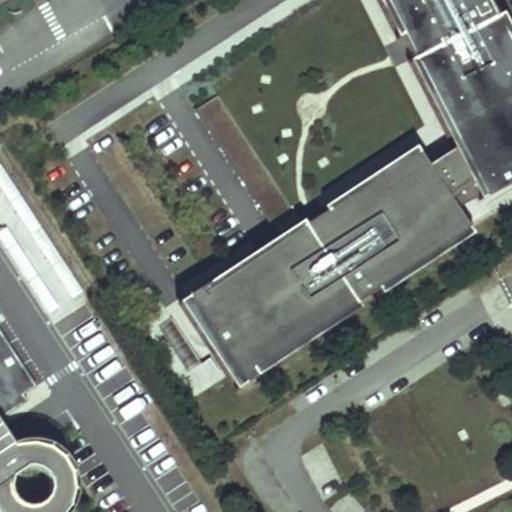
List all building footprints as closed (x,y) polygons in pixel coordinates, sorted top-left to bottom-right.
[(2,0),(10,12),(32,0),(2,0)] [(477,182),(480,189),(511,172),(511,49),(486,0),(382,0),(458,146),(428,166),(419,151),(193,303),(242,378),(470,228),(450,199),(477,182)] [(194,109),(272,225),(295,210),(217,94),(194,109)] [(0,239),(6,256),(21,251),(13,229),(0,233),(0,239)] [(0,410),(35,388),(0,334),(0,410)] [(0,511),(67,511),(70,507),(72,492),(69,476),(62,459),(42,445),(27,443),(12,445),(11,444),(0,427),(0,511)]
